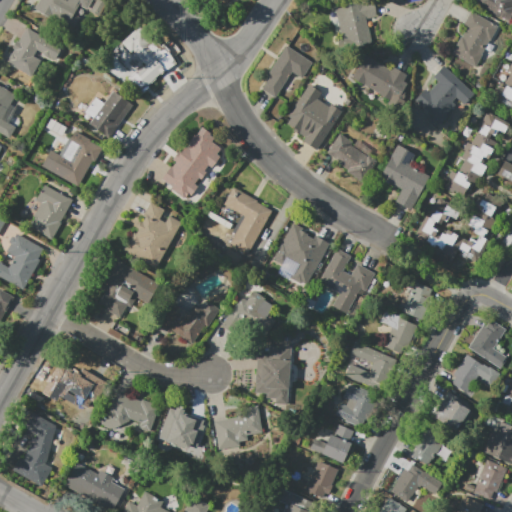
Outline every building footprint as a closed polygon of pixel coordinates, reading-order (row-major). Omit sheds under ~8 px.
[(34,8),(38,0),(101,0),(105,2),(97,17),(86,12),(75,31),(34,8)] [(336,9),(369,0),(373,0),(378,16),(366,19),(372,43),(343,51),(339,35),(342,35),(336,9)] [(476,0),(511,0),(511,14),(508,22),(474,4),(476,0)] [(451,54),(466,27),(463,25),(471,11),(498,26),(475,67),(451,54)] [(160,73),(154,78),(156,79),(147,86),(148,87),(141,94),(128,78),(135,72),(136,74),(146,65),(133,52),(130,54),(120,44),(139,25),(161,46),(163,44),(170,51),(168,52),(176,63),(162,75),(160,73)] [(5,64),(13,49),(11,48),(17,38),(19,39),(26,26),(64,47),(56,60),(37,50),(34,55),(41,59),(30,78),(5,64)] [(286,45),(312,63),(302,78),(292,72),(275,97),(261,87),(268,76),(267,74),(286,45)] [(352,78),(364,56),(391,71),(393,67),(407,75),(392,101),(352,78)] [(511,115),(491,102),(497,93),(494,92),(499,84),(502,86),(510,72),(507,71),(511,63),(511,115)] [(445,66),(476,95),(465,107),(456,98),(452,102),(455,105),(435,127),(427,120),(431,116),(413,100),(424,88),(429,92),(438,82),(434,78),(445,66)] [(341,112),(316,151),(302,142),(305,137),(286,125),(291,117),(288,115),(308,84),(322,93),(318,99),(329,106),(330,104),(341,112)] [(0,133),(0,85),(15,94),(3,116),(18,124),(9,139),(0,133)] [(88,125),(93,117),(85,112),(96,98),(103,103),(113,90),(133,104),(108,139),(88,125)] [(445,188),(450,179),(447,177),(463,150),(486,111),(508,124),(503,133),(498,130),(494,136),(491,135),(489,138),(497,143),(488,159),(483,156),(480,160),(487,164),(470,192),(466,189),(462,196),(456,193),(456,194),(445,188)] [(40,167),(50,150),(59,155),(70,135),(71,136),(75,130),(92,139),(90,142),(102,148),(94,161),(93,161),(78,188),(40,167)] [(160,181),(170,167),(172,169),(177,162),(174,159),(179,152),(181,154),(186,148),(187,149),(191,144),(189,143),(195,135),(197,136),(200,132),(220,147),(216,153),(220,156),(211,167),(208,164),(203,170),(205,172),(201,178),(199,176),(193,183),(197,187),(191,194),(188,192),(183,199),(160,181)] [(340,132),(354,141),(351,145),(353,146),(357,140),(372,150),(368,155),(378,161),(363,183),(346,172),(348,170),(338,163),(339,162),(326,154),(340,132)] [(377,178),(397,144),(416,155),(410,165),(431,176),(410,212),(394,202),(400,191),(377,178)] [(505,161),(511,165),(511,182),(498,174),(505,161)] [(45,184),(73,200),(51,240),(27,226),(40,202),(36,200),(45,184)] [(248,255),(229,245),(244,216),(224,205),(233,187),(258,201),(257,202),(272,210),(248,255)] [(493,234),(476,262),(468,258),(467,260),(458,255),(460,251),(458,250),(448,267),(437,260),(440,256),(411,239),(431,204),(434,206),(439,197),(460,210),(453,221),(448,218),(446,222),(442,220),(440,225),(434,221),(431,227),(438,230),(436,233),(440,236),(441,233),(444,234),(447,229),(463,239),(470,227),(467,225),(476,209),(473,207),(479,197),(482,199),(486,192),(505,203),(488,231),(493,234)] [(156,270),(123,252),(134,232),(136,233),(138,229),(136,228),(140,221),(142,222),(145,217),(142,216),(151,201),(174,214),(172,217),(182,222),(156,270)] [(276,253),(293,223),(330,243),(313,274),(276,253)] [(0,277),(0,261),(3,263),(2,264),(9,267),(15,257),(6,252),(11,244),(8,243),(10,240),(9,239),(10,238),(11,238),(12,236),(14,237),(17,233),(44,249),(38,258),(42,260),(24,292),(0,277)] [(337,248),(351,256),(343,270),(351,275),(357,264),(375,274),(365,292),(360,289),(346,315),(332,307),(339,294),(318,283),(337,248)] [(120,318),(105,310),(106,308),(97,303),(104,291),(101,289),(117,260),(157,282),(146,303),(136,298),(131,308),(127,306),(120,318)] [(403,312),(416,282),(432,290),(429,298),(433,300),(424,322),(403,312)] [(0,288),(15,298),(0,323),(0,288)] [(262,335),(236,318),(228,329),(220,324),(239,296),(246,300),(252,290),(263,298),(262,299),(271,306),(265,315),(273,320),(262,335)] [(192,344),(172,330),(169,334),(157,326),(173,302),(189,312),(195,303),(204,309),(209,301),(221,309),(209,328),(205,325),(192,344)] [(385,347),(388,340),(386,339),(392,328),(379,322),(384,309),(400,316),(400,318),(417,326),(403,356),(385,347)] [(468,348),(482,325),(485,327),(490,320),(506,330),(487,360),(468,348)] [(356,342),(396,360),(381,392),(345,375),(350,364),(368,372),(372,363),(351,354),(356,342)] [(291,348),(287,405),(275,404),(275,399),(265,399),(265,394),(254,394),(257,354),(268,354),(269,346),(291,348)] [(450,385),(455,377),(453,375),(467,353),(499,374),(491,387),(483,382),(472,398),(450,385)] [(38,403),(47,385),(59,392),(73,383),(78,374),(75,372),(81,361),(84,363),(84,365),(87,366),(87,365),(99,371),(95,378),(92,376),(83,394),(90,405),(68,419),(59,406),(56,412),(38,403)] [(511,409),(500,404),(511,379),(511,409)] [(359,387),(377,395),(362,429),(344,421),(345,419),(336,415),(341,403),(346,405),(348,399),(344,397),(349,385),(359,389),(359,387)] [(115,392),(141,402),(141,399),(159,406),(149,432),(139,428),(141,424),(128,419),(125,427),(103,418),(108,404),(110,405),(115,392)] [(449,393),(471,407),(455,433),(432,419),(449,393)] [(214,422),(238,417),(236,410),(257,406),(258,408),(264,407),(265,416),(259,417),(262,432),(246,435),(247,440),(238,442),(239,446),(219,450),(214,422)] [(32,412),(56,427),(49,458),(46,464),(54,469),(43,488),(12,470),(19,457),(23,459),(28,450),(31,437),(35,438),(36,435),(23,427),(32,412)] [(167,414),(179,419),(178,423),(187,426),(186,429),(207,437),(199,460),(171,450),(173,446),(158,440),(167,414)] [(483,455),(498,421),(511,427),(511,465),(511,468),(483,455)] [(310,450),(316,435),(327,440),(331,430),(335,432),(338,424),(354,431),(349,443),(351,443),(342,464),(310,450)] [(428,465),(403,449),(409,438),(420,445),(430,430),(444,439),(428,465)] [(473,494),(477,484),(475,483),(486,459),(507,468),(495,494),(493,493),(489,501),(473,494)] [(337,470),(330,486),(332,486),(328,495),(326,494),(326,496),(306,487),(318,461),(337,470)] [(108,511),(63,485),(77,462),(97,474),(100,470),(114,479),(112,482),(126,491),(113,511),(108,511)] [(426,474),(411,499),(392,488),(404,469),(407,472),(411,465),(426,474)] [(282,511),(285,504),(276,501),(282,485),(317,499),(312,511),(282,511)] [(122,511),(129,501),(136,505),(145,491),(164,502),(161,507),(169,511),(122,511)] [(444,511),(445,511),(447,511),(458,511),(460,509),(457,508),(463,495),(483,504),(480,511),(444,511)] [(187,511),(184,510),(193,496),(209,506),(205,511),(187,511)] [(382,511),(389,500),(408,511),(407,511),(382,511)]
